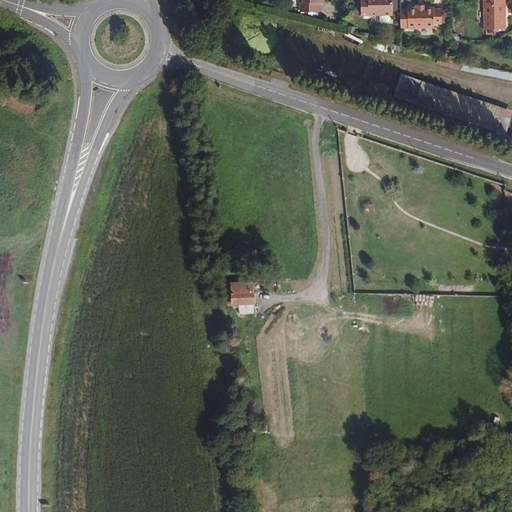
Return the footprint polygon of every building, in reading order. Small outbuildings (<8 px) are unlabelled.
[(302,0),(302,4),(299,4),(299,11),(319,11),(319,2),(322,2),(322,0),(302,0)] [(393,15),(392,0),(361,0),(362,15),(393,15)] [(503,31),(503,0),(483,0),(483,31),(503,31)] [(444,23),(443,14),(439,14),(434,10),(434,7),(416,7),(416,9),(400,9),(401,28),(440,27),(440,23),(444,23)] [(511,74),(475,66),(456,60),(455,68),(511,82),(511,74)] [(503,110),(400,75),(393,95),(495,131),(495,133),(503,136),(509,120),(500,118),(503,110)] [(254,291),(254,280),(232,281),(233,293),(228,293),(228,304),(234,304),(234,307),(240,307),(240,314),(254,313),(254,304),(255,304),(254,291)]
